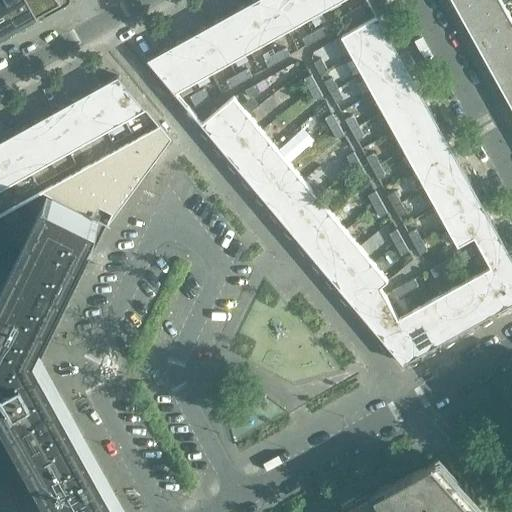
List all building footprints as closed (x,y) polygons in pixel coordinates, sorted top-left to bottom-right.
[(20,26),(5,0),(0,0),(0,34),(1,36),(2,36),(1,35),(18,25),(19,26),(20,26)] [(39,15),(30,0),(5,0),(20,26),(20,25),(20,24),(37,15),(38,16),(39,15)] [(63,0),(62,0),(30,0),(39,15),(39,14),(63,0)] [(287,30),(270,0),(254,0),(248,4),(268,41),(287,30)] [(306,20),(295,0),(270,0),(287,30),(306,20)] [(325,9),(320,0),(295,0),(306,20),(325,9)] [(341,0),(320,0),(325,9),(341,0)] [(467,25),(504,4),(502,0),(471,0),(458,8),(467,25)] [(268,41),(248,4),(229,14),(249,51),(268,41)] [(477,41),(511,21),(511,17),(504,4),(467,25),(477,41)] [(366,12),(362,5),(351,11),(355,18),(366,12)] [(355,18),(351,11),(341,17),(344,24),(355,18)] [(249,51),(229,14),(210,25),(230,62),(249,51)] [(353,55),(390,35),(379,15),(342,35),(353,55)] [(486,58),(511,43),(511,21),(477,41),(486,58)] [(230,62),(210,25),(191,35),(211,72),(230,62)] [(328,33),(324,26),(313,32),(317,39),(328,33)] [(317,39),(313,32),(303,38),(307,45),(317,39)] [(211,72),(191,35),(172,46),(192,83),(211,72)] [(364,74),(401,53),(390,35),(353,55),(364,74)] [(495,75),(511,65),(511,43),(486,58),(495,75)] [(172,46),(148,59),(176,92),(192,83),(172,46)] [(290,54),(286,47),(276,53),(280,60),(290,54)] [(280,60),(276,53),(265,59),(269,66),(280,60)] [(374,93),(411,72),(401,53),(364,74),(374,93)] [(328,69),(322,58),(315,62),(321,73),(328,69)] [(505,92),(511,87),(511,65),(495,75),(505,92)] [(252,76),(248,69),(238,75),(242,81),(252,76)] [(385,112),(422,91),(411,72),(374,93),(385,112)] [(147,108),(119,75),(105,83),(126,120),(147,108)] [(242,81),(238,75),(227,80),(231,87),(242,81)] [(317,86),(311,75),(304,79),(310,89),(317,86)] [(338,88),(332,77),(325,81),(331,92),(338,88)] [(126,120),(105,83),(86,93),(107,130),(126,120)] [(260,91),(256,83),(246,89),(250,96),(260,91)] [(323,96),(317,86),(310,89),(316,100),(323,96)] [(211,99),(205,88),(198,92),(204,102),(211,99)] [(344,98),(338,88),(331,92),(337,102),(344,98)] [(395,131),(432,110),(422,91),(385,112),(395,131)] [(204,102),(198,92),(191,96),(197,106),(204,102)] [(107,130),(86,93),(67,104),(88,141),(107,130)] [(217,140),(249,113),(234,96),(202,123),(217,140)] [(88,141),(67,104),(48,114),(69,151),(88,141)] [(406,150),(443,129),(432,110),(395,131),(406,150)] [(230,157),(263,130),(249,113),(217,140),(230,157)] [(339,124),(333,113),(326,117),(332,128),(339,124)] [(69,151),(48,114),(30,125),(50,162),(69,151)] [(359,125),(353,115),(346,119),(352,129),(359,125)] [(344,135),(339,124),(332,128),(337,138),(344,135)] [(50,162),(30,125),(11,135),(31,172),(50,162)] [(168,133),(161,125),(152,130),(157,139),(168,133)] [(365,136),(359,126),(359,125),(352,129),(358,140),(365,136)] [(416,168),(453,148),(443,129),(406,150),(416,168)] [(157,139),(152,130),(142,136),(147,144),(157,139)] [(244,173),(277,146),(263,130),(230,157),(244,173)] [(158,158),(173,139),(168,133),(157,139),(147,144),(143,147),(158,158)] [(31,172),(11,135),(0,141),(0,160),(12,183),(31,172)] [(147,144),(142,136),(133,141),(138,150),(143,147),(147,144)] [(138,150),(133,141),(123,146),(128,155),(138,150)] [(128,155),(123,146),(114,151),(119,160),(128,155)] [(258,190),(291,163),(277,146),(244,173),(258,190)] [(144,177),(158,158),(143,147),(138,150),(128,155),(119,160),(115,162),(134,172),(144,177)] [(427,187),(463,167),(453,148),(416,168),(427,187)] [(119,160),(114,151),(105,157),(109,165),(115,162),(119,160)] [(360,163),(354,152),(347,156),(353,166),(360,163)] [(380,163),(374,153),(367,157),(373,167),(380,163)] [(109,165),(105,157),(95,162),(100,171),(109,165)] [(0,189),(12,183),(0,160),(0,189)] [(122,198),(134,172),(115,162),(109,165),(100,171),(90,176),(84,179),(122,198)] [(100,171),(95,162),(86,167),(90,176),(100,171)] [(272,207),(305,179),(291,163),(258,190),(272,207)] [(366,173),(360,163),(353,166),(359,177),(366,173)] [(386,174),(380,163),(373,167),(379,178),(386,174)] [(90,176),(86,167),(76,172),(81,181),(84,179),(90,176)] [(437,206),(474,186),(463,167),(427,187),(437,206)] [(81,181),(76,172),(67,178),(72,186),(81,181)] [(72,186),(67,178),(57,183),(62,191),(72,186)] [(109,224),(122,198),(84,179),(81,181),(72,186),(62,191),(53,197),(108,224),(109,224)] [(286,223),(318,196),(305,179),(272,207),(286,223)] [(62,191),(57,183),(42,191),(53,197),(62,191)] [(448,225),(484,205),(474,186),(437,206),(448,225)] [(382,202),(376,191),(369,195),(375,205),(382,202)] [(401,202),(395,191),(388,195),(394,205),(401,202)] [(300,240),(332,213),(318,196),(286,223),(300,240)] [(121,511),(39,364),(108,224),(53,197),(0,304),(0,387),(68,511),(121,511)] [(387,212),(382,202),(375,205),(380,216),(387,212)] [(407,212),(401,202),(394,205),(400,216),(407,212)] [(511,254),(499,231),(484,205),(448,225),(459,245),(475,236),(492,266),(511,300),(511,254)] [(314,256),(346,229),(332,213),(300,240),(314,256)] [(328,273),(360,246),(346,229),(314,256),(328,273)] [(403,240),(397,229),(390,233),(396,244),(403,240)] [(422,239),(416,229),(409,233),(415,243),(422,239)] [(428,250),(422,239),(415,243),(421,254),(428,250)] [(409,251),(403,240),(396,244),(402,254),(409,251)] [(342,289),(374,262),(360,246),(328,273),(342,289)] [(475,254),(471,247),(461,253),(465,260),(475,254)] [(456,265),(452,258),(442,263),(446,270),(456,265)] [(399,318),(386,294),(381,286),(389,280),(374,262),(342,289),(404,363),(419,355),(398,318),(399,318)] [(446,270),(442,263),(431,269),(435,276),(446,270)] [(511,302),(511,300),(492,266),(474,276),(494,313),(511,302)] [(494,313),(474,276),(455,287),(475,323),(494,313)] [(419,285),(415,278),(404,284),(408,291),(419,285)] [(408,291),(404,284),(393,290),(397,297),(408,291)] [(475,323),(455,287),(436,297),(456,334),(475,323)] [(456,334),(436,297),(417,308),(437,344),(456,334)] [(437,344),(417,308),(399,318),(398,318),(419,355),(437,344)] [(479,511),(441,470),(433,462),(422,467),(376,493),(386,511),(479,511)] [(386,511),(376,493),(371,496),(369,493),(357,499),(359,502),(360,502),(365,511),(386,511)] [(365,511),(360,502),(359,502),(355,505),(353,501),(342,508),(343,511),(344,510),(345,511),(365,511)]
